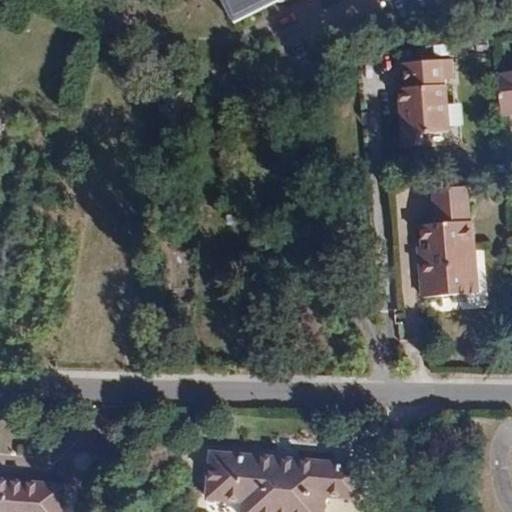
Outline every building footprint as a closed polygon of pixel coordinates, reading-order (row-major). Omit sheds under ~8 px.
[(222,0),(234,23),(280,0),(222,0)] [(406,88),(398,89),(402,147),(422,145),(422,134),(449,132),(444,85),(453,84),(451,60),(403,63),(406,88)] [(511,72),(495,75),(500,117),(511,115),(511,72)] [(424,265),(420,265),(422,298),(478,293),(469,187),(433,190),(435,224),(420,225),(424,265)] [(322,511),(323,497),(357,500),(359,467),(210,454),(206,500),(242,503),(241,511),(322,511)] [(59,511),(62,488),(0,481),(0,511),(59,511)]
